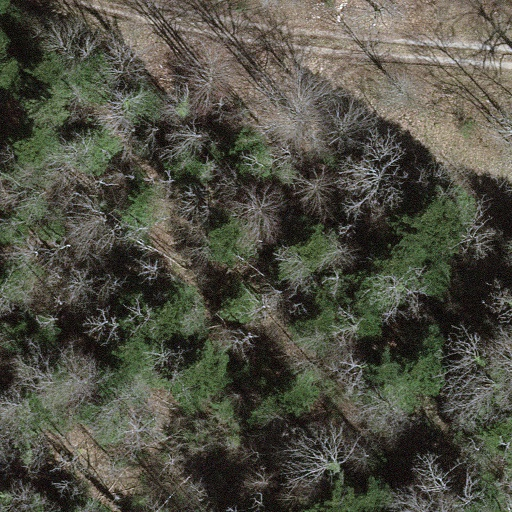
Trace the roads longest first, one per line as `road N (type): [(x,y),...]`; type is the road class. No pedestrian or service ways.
road 1 (track): [(69,0),(200,31),(511,58)]
road 2 (track): [(402,51),(511,153)]
